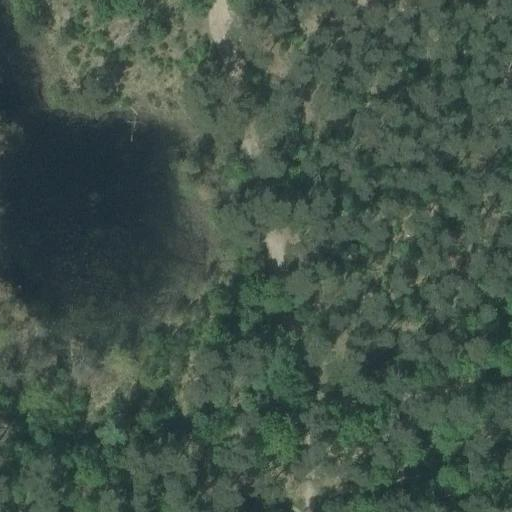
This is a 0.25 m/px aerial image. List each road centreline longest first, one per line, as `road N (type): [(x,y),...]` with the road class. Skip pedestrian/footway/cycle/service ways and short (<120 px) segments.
road 1 (track): [(211,0),(303,406),(314,511)]
road 2 (track): [(242,511),(511,464)]
road 3 (track): [(303,406),(511,384)]
